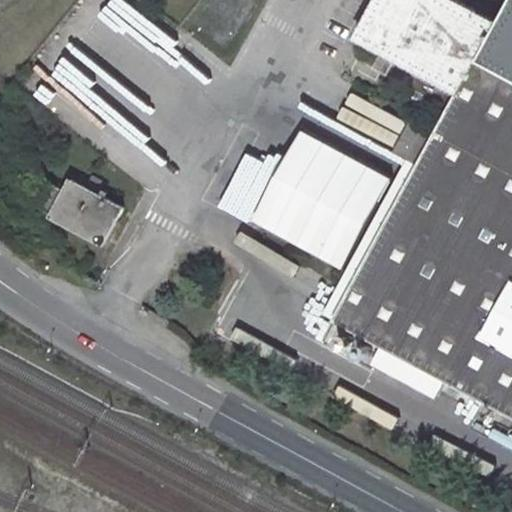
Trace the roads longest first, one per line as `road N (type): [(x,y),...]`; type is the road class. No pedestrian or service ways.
road 1 (residential): [(0,279),(48,314),(408,511)]
road 2 (unknown): [(119,353),(164,248),(309,0)]
